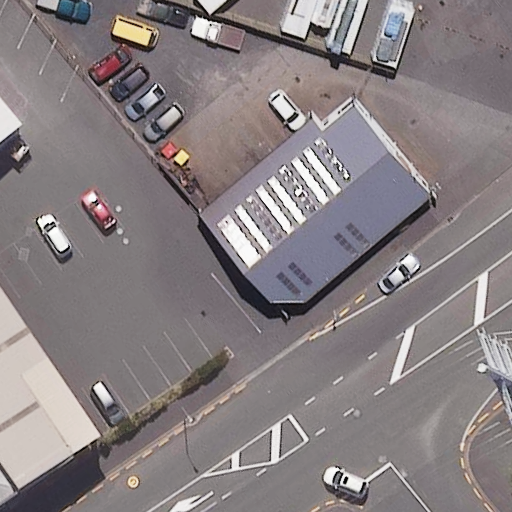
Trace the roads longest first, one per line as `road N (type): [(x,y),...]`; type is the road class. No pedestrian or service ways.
road 1 (tertiary): [(146,511),(201,474),(267,449),(338,404)]
road 2 (tertiary): [(338,404),(511,280)]
road 3 (unclassified): [(338,404),(430,511)]
